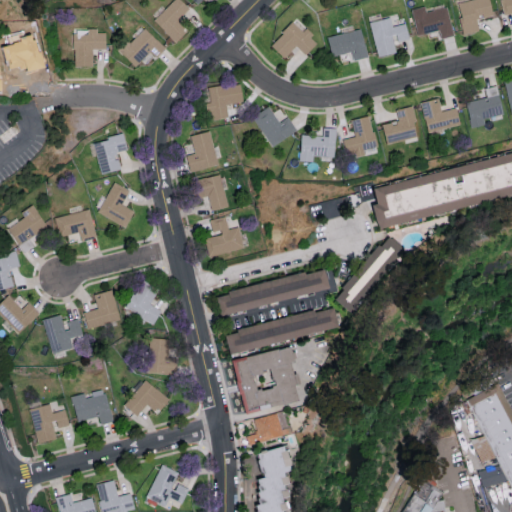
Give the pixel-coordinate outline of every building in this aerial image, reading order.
[(172,0),(153,18),(175,41),(186,30),(176,19),(188,8),(181,0),(172,0)] [(464,0),(456,2),(463,34),(478,30),(475,18),(492,15),(488,0),(464,0)] [(511,0),(499,0),(502,14),(511,11),(511,0)] [(446,6),(425,10),(424,5),(411,8),(416,34),(438,30),(440,38),(452,35),(446,6)] [(377,56),(396,52),(394,42),(408,38),(404,22),(391,25),(389,16),(369,21),(377,56)] [(317,42),(304,28),(301,31),(292,22),(269,43),(282,58),(295,46),(303,54),(317,42)] [(129,42),(126,39),(116,49),(134,66),(149,51),(155,56),(164,47),(144,27),(129,42)] [(326,36),(331,56),(350,51),(352,60),(367,56),(360,27),(326,36)] [(105,48),(104,30),(73,30),(73,66),(92,66),(92,48),(105,48)] [(0,63),(0,64),(13,64),(13,57),(18,57),(18,46),(24,46),(24,40),(20,40),(20,33),(8,33),(9,50),(0,50),(0,63)] [(204,87),(207,119),(227,117),(226,103),(242,101),(240,83),(204,87)] [(483,118),(502,114),(496,85),(484,88),(485,97),(465,101),(471,127),(485,124),(483,118)] [(420,100),(425,131),(459,125),(456,107),(440,110),(438,98),(420,100)] [(386,144),(418,136),(410,105),(394,109),(397,120),(381,124),(386,144)] [(288,116),(278,122),(269,107),(253,115),(269,145),(296,130),(288,116)] [(375,146),(369,114),(350,118),(353,136),(342,138),(346,156),(364,152),(363,149),(375,146)] [(312,155),(333,156),(335,127),(322,126),(321,135),(300,134),(298,160),(312,161),(312,155)] [(185,155),(190,171),(218,163),(208,130),(189,135),(194,152),(185,155)] [(92,141),(100,173),(120,168),(115,151),(126,149),(122,134),(92,141)] [(511,154),(371,183),(375,203),(371,204),(375,222),(511,194),(511,154)] [(210,209),(227,205),(218,173),(196,179),(201,197),(207,195),(210,209)] [(128,189),(113,181),(97,212),(124,227),(133,210),(121,204),(128,189)] [(46,226),(32,203),(19,211),(23,218),(7,228),(21,252),(32,245),(27,237),(46,226)] [(54,217),(59,236),(78,231),(80,240),(95,237),(88,208),(54,217)] [(334,301),(352,313),(398,245),(380,233),(334,301)] [(18,265),(15,249),(0,252),(0,254),(0,256),(0,288),(12,286),(9,267),(18,265)] [(215,292),(219,313),(327,289),(322,268),(215,292)] [(125,309),(154,322),(160,308),(149,304),(156,288),(138,280),(125,309)] [(118,320),(111,289),(93,293),(96,307),(82,311),(86,328),(118,320)] [(21,308),(7,294),(0,300),(0,315),(17,333),(38,313),(27,301),(21,308)] [(223,329),(227,351),(337,329),(332,307),(223,329)] [(42,318),(51,352),(71,347),(69,337),(81,334),(77,318),(63,322),(61,313),(42,318)] [(174,373),(174,358),(167,358),(168,338),(147,337),(147,372),(174,373)] [(296,401),(293,384),(298,383),(295,373),(291,374),(289,360),(293,360),(290,346),(235,357),(245,411),(296,401)] [(123,405),(136,415),(145,403),(157,413),(169,399),(144,379),(123,405)] [(511,480),(470,402),(500,386),(511,408),(511,480)] [(111,421),(105,392),(85,397),(84,392),(70,395),(76,421),(97,416),(99,424),(111,421)] [(53,429),(67,425),(64,409),(51,412),(48,401),(27,406),(36,441),(55,437),(53,429)] [(252,418),(256,433),(246,435),(247,443),(282,435),(277,412),(252,418)] [(281,511),(281,510),(287,509),(282,484),(286,484),(283,471),(288,470),(288,467),(283,446),(256,452),(256,457),(261,476),(257,478),(254,511),(281,511)] [(178,472),(160,464),(145,497),(164,506),(168,497),(180,503),(187,488),(174,482),(178,472)] [(95,484),(101,511),(113,511),(116,511),(125,511),(134,510),(130,492),(117,495),(113,479),(95,484)] [(447,496),(441,504),(447,504),(447,511),(406,511),(424,485),(447,496)] [(55,496),(58,511),(94,511),(91,497),(72,501),(70,492),(55,496)]
